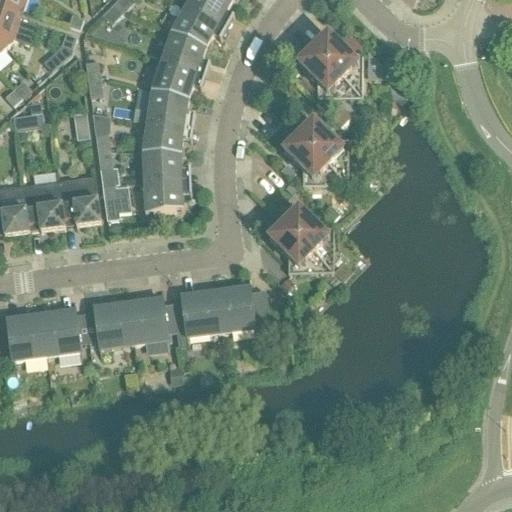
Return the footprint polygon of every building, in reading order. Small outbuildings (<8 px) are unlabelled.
[(0,0),(0,11),(23,20),(29,0),(0,0)] [(134,0),(123,0),(116,7),(125,16),(138,3),(134,0)] [(227,0),(192,0),(188,9),(228,33),(235,21),(227,17),(234,5),(227,0)] [(116,7),(104,20),(113,29),(125,16),(116,7)] [(188,9),(172,37),(207,53),(214,41),(221,45),(228,33),(188,9)] [(14,46),(22,23),(23,20),(0,11),(0,44),(7,53),(14,46)] [(84,23),(72,19),(69,31),(80,35),(84,23)] [(348,35),(347,36),(341,42),(357,57),(362,52),(363,51),(348,35)] [(172,37),(162,66),(207,81),(211,69),(203,66),(207,53),(172,37)] [(78,42),(66,38),(62,50),(74,53),(78,42)] [(329,40),(314,55),(363,104),(363,59),(348,59),(329,40)] [(363,104),(314,55),(299,70),(318,88),(318,104),(363,104)] [(87,67),(89,85),(101,84),(102,84),(100,66),(87,67)] [(162,66),(152,96),(190,105),(194,92),(202,95),(207,81),(162,66)] [(101,84),(89,85),(92,103),(104,101),(102,84),(101,84)] [(24,85),(14,94),(22,103),(32,95),(24,85)] [(22,103),(14,94),(6,102),(14,111),(22,103)] [(152,96),(148,126),(194,133),(196,120),(188,118),(190,105),(152,96)] [(87,124),(87,118),(74,120),(75,132),(88,130),(87,124)] [(148,126),(143,157),(182,159),(184,146),(192,147),(194,133),(148,126)] [(315,127),(300,142),(349,191),(349,146),(333,146),(315,127)] [(97,140),(99,157),(111,155),(112,155),(110,138),(97,140)] [(349,191),(300,142),(285,157),(303,176),(304,191),(349,191)] [(111,155),(99,157),(102,175),(114,173),(112,155),(111,155)] [(182,159),(143,157),(143,158),(145,188),(192,186),(191,173),(182,173),(182,160),(182,159)] [(287,169),(281,175),(290,184),(296,178),(287,169)] [(95,181),(59,186),(65,234),(66,234),(66,231),(77,229),(77,232),(102,229),(95,181)] [(59,186),(23,191),(29,238),(30,238),(30,236),(41,234),(41,237),(65,234),(59,186)] [(192,186),(145,188),(146,220),(184,215),(184,202),(192,201),(192,186)] [(292,198),(298,192),(292,186),(286,192),(292,198)] [(104,191),(106,209),(119,207),(117,189),(104,191)] [(29,238),(23,191),(0,194),(0,239),(5,239),(5,242),(29,238)] [(300,215),(285,229),(334,278),(334,233),(319,233),(300,215)] [(178,220),(172,221),(174,231),(180,230),(178,220)] [(334,278),(285,229),(270,244),(289,263),(289,279),(334,279),(334,278)] [(288,281),(281,288),(288,295),(295,288),(288,281)] [(228,291),(215,293),(221,338),(256,333),(255,328),(268,326),(269,323),(269,320),(269,317),(269,313),(269,310),(268,307),(267,304),(266,301),(265,298),(264,295),(251,297),(250,291),(228,294),(228,291)] [(221,338),(215,293),(203,294),(203,298),(181,300),(187,343),(221,338)] [(141,303),(128,304),(134,350),(169,345),(163,303),(141,306),(141,303)] [(134,350),(128,304),(116,306),(116,310),(94,312),(100,354),(134,350)] [(53,315),(41,316),(47,362),(82,357),(76,315),(54,318),(53,315)] [(7,324),(7,327),(2,328),(5,356),(11,355),(13,366),(47,362),(41,316),(28,318),(29,321),(7,324)] [(178,339),(182,365),(189,364),(186,338),(178,339)] [(184,388),(182,372),(173,373),(175,389),(184,388)]
